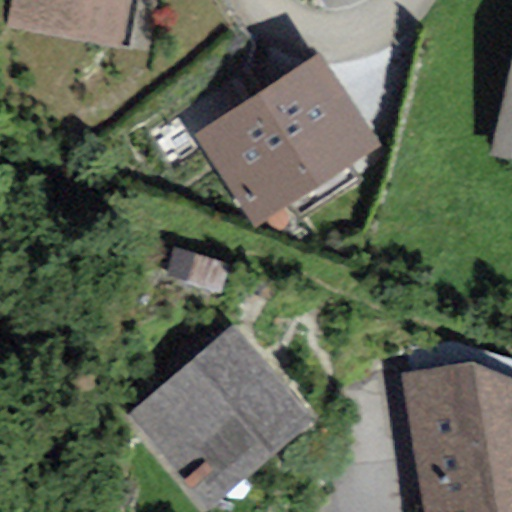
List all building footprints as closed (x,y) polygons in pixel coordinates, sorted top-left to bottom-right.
[(13,0),(9,28),(132,50),(141,0),(13,0)] [(253,226),(379,143),(323,58),(197,140),(253,226)] [(511,161),(511,70),(492,157),(511,161)] [(223,290),(230,264),(175,249),(168,274),(223,290)] [(209,511),(319,420),(236,327),(127,416),(209,511)] [(427,511),(511,511),(511,381),(476,365),(405,377),(427,511)]
